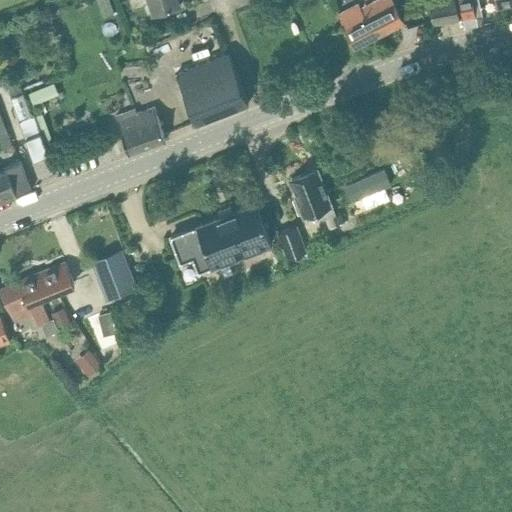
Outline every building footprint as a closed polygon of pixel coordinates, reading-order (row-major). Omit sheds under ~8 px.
[(147,0),(153,15),(180,6),(177,0),(147,0)] [(404,23),(392,0),(373,0),(360,7),(357,3),(336,14),(354,49),(404,23)] [(427,0),(433,24),(459,19),(455,0),(427,0)] [(458,0),(463,18),(475,15),(472,0),(458,0)] [(196,123),(248,103),(229,52),(176,73),(196,123)] [(53,69),(58,81),(74,74),(69,63),(53,69)] [(54,81),(28,92),(33,104),(59,93),(54,81)] [(153,106),(123,117),(122,113),(116,116),(122,133),(124,137),(129,152),(165,139),(163,134),(158,120),(154,109),(153,106)] [(33,160),(49,155),(34,114),(19,119),(33,160)] [(0,171),(0,201),(31,189),(20,160),(5,166),(7,169),(0,171)] [(334,212),(330,204),(331,204),(324,186),(317,167),(290,177),(298,197),(294,198),(299,210),(302,209),(304,214),(320,208),(324,216),(334,212)] [(257,203),(171,235),(181,262),(194,258),(199,272),(272,245),(264,222),(257,203)] [(335,224),(343,221),(340,212),(332,216),(335,224)] [(286,259),(307,251),(297,225),(276,233),(286,259)] [(107,302),(137,290),(121,250),(91,262),(107,302)] [(26,302),(39,297),(74,282),(65,262),(17,281),(26,302)] [(26,302),(17,281),(0,287),(0,289),(9,311),(14,308),(19,318),(32,312),(38,324),(42,323),(47,334),(59,329),(54,318),(49,320),(39,297),(26,302)] [(68,303),(85,300),(83,288),(66,291),(68,303)] [(113,317),(131,309),(128,302),(111,309),(113,317)] [(64,306),(52,311),(59,328),(71,324),(64,306)] [(114,330),(110,311),(99,314),(104,333),(114,330)] [(0,315),(0,343),(10,340),(1,315),(0,315)] [(88,376),(102,364),(89,349),(75,360),(88,376)]
